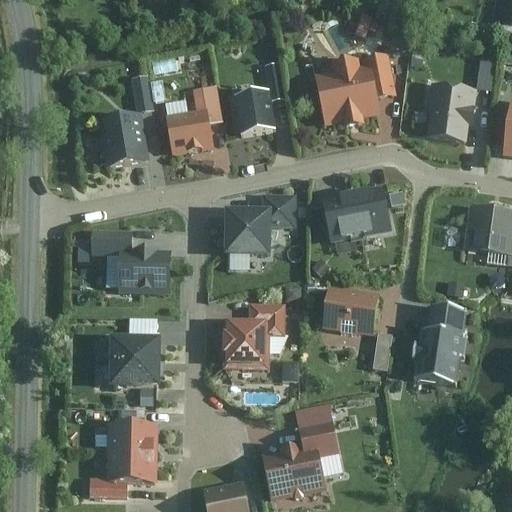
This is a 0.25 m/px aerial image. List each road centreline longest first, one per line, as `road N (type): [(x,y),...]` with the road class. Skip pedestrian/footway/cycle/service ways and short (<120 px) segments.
road 1 (tertiary): [(31,217),(25,511)]
road 2 (residential): [(202,198),(190,436)]
road 3 (residential): [(202,198),(350,163),(423,172)]
road 4 (tertiary): [(21,0),(34,84),(31,217)]
road 5 (residential): [(31,217),(202,198)]
road 6 (residential): [(423,172),(406,296)]
